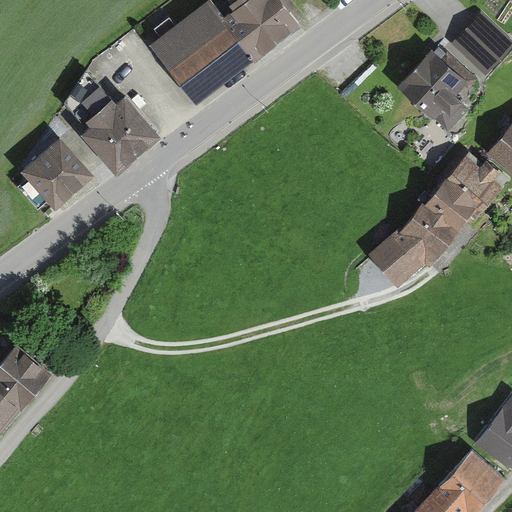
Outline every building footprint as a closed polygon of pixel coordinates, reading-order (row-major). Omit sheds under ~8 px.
[(298,25),(279,0),(243,0),(224,14),(213,0),(200,0),(148,41),(196,103),(298,25)] [(500,36),(475,13),(449,42),(474,65),(500,36)] [(467,80),(431,46),(396,84),(445,131),(466,108),(453,96),(467,80)] [(117,169),(159,134),(121,89),(79,124),(117,169)] [(511,112),(481,153),(511,176),(511,112)] [(93,172),(59,135),(21,169),(54,207),(93,172)] [(497,184),(463,150),(364,251),(398,284),(497,184)] [(12,343),(0,357),(0,429),(47,372),(12,343)] [(401,511),(464,511),(498,478),(466,446),(401,511)]
